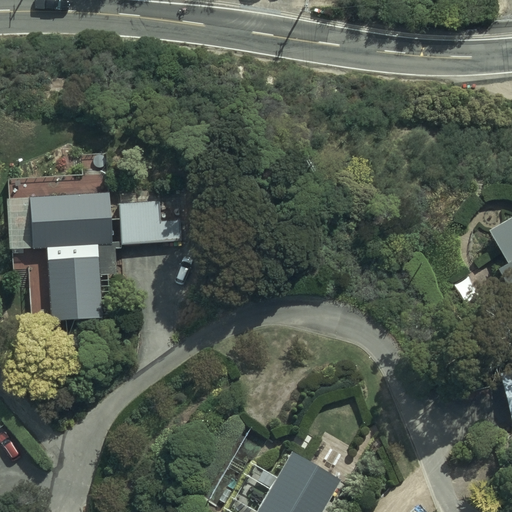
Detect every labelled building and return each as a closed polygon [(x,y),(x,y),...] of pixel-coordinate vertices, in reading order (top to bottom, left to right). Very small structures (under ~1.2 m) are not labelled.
[(31,268),(33,320),(115,317),(113,275),(120,274),(119,267),(116,268),(115,244),(113,244),(110,152),(80,153),(80,171),(6,174),(9,247),(13,247),(13,268),(31,268)] [(159,201),(120,201),(121,242),(184,241),(184,197),(159,197),(159,201)] [(511,210),(485,227),(506,260),(495,266),(511,294),(511,210)] [(485,265),(453,285),(465,304),(497,285),(485,265)] [(511,366),(498,371),(511,419),(511,366)] [(320,511),(340,478),(291,449),(275,475),(254,463),(225,511),(227,511),(320,511)]
